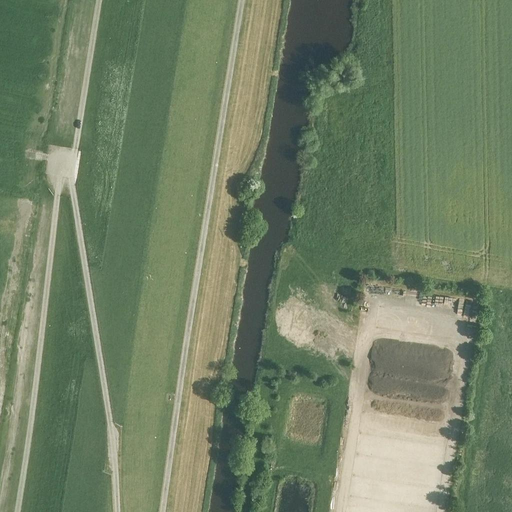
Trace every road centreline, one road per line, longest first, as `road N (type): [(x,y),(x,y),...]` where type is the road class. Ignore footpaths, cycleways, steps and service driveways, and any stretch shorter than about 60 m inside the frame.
road 1 (track): [(16,511),(59,176),(75,148),(99,0)]
road 2 (track): [(241,0),(165,511)]
road 3 (track): [(440,511),(469,323),(372,309),(340,511)]
road 4 (track): [(65,164),(118,511)]
